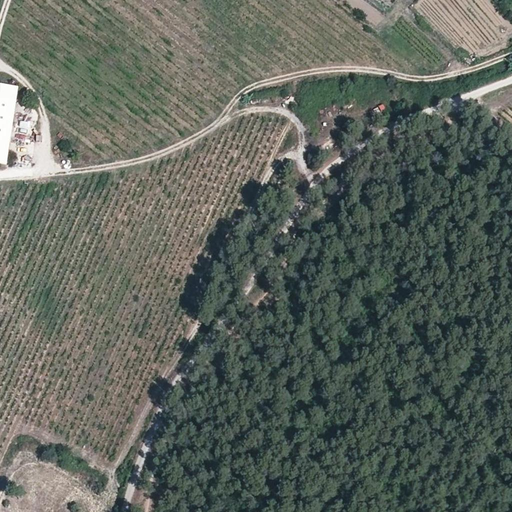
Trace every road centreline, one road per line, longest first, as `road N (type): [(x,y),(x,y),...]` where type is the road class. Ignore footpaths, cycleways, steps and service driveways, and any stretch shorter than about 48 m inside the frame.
road 1 (unclassified): [(123,511),(166,393),(310,186)]
road 2 (track): [(226,118),(253,109),(288,112),(300,123),(310,186),(385,128),(511,81)]
road 3 (track): [(226,118),(244,89),(268,82),(346,70),(448,75),(511,51)]
road 4 (track): [(44,165),(125,164),(186,145),(226,118)]
road 5 (track): [(44,165),(44,111),(0,60)]
